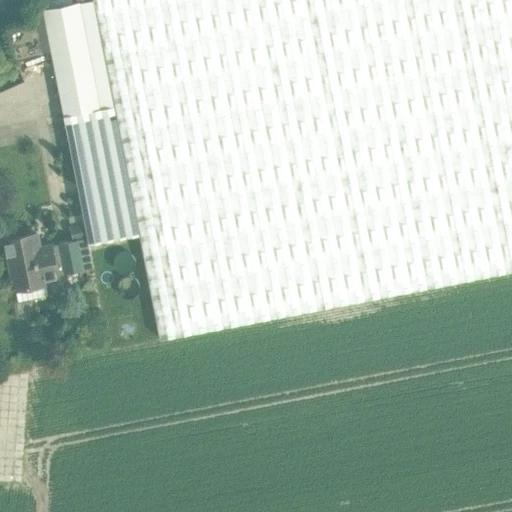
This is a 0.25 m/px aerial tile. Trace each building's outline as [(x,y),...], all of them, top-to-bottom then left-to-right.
[(42,7),(62,107),(112,97),(93,0),(82,0),(78,1),(78,0),(72,2),(71,0),(47,0),(49,6),(42,7)] [(511,0),(93,0),(112,97),(139,233),(159,337),(511,268),(511,0)] [(16,56),(43,51),(38,24),(11,30),(16,56)] [(139,233),(112,97),(62,107),(84,223),(88,243),(139,233)] [(93,266),(88,243),(84,223),(71,225),(73,239),(39,246),(36,232),(5,238),(15,287),(18,300),(48,294),(45,281),(46,281),(45,277),(57,275),(56,273),(93,266)]
